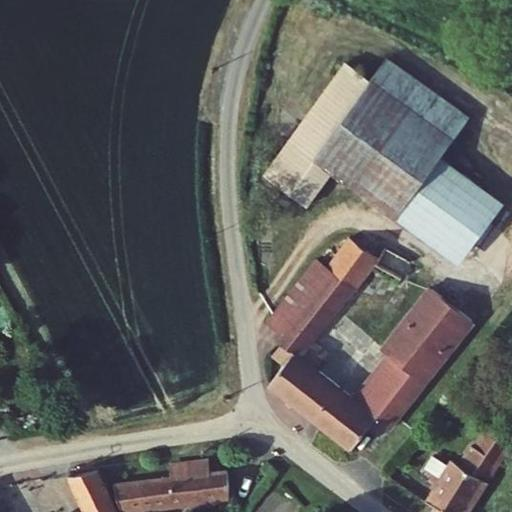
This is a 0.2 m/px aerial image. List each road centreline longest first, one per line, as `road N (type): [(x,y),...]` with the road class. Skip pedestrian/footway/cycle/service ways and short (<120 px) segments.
road 1 (residential): [(265,421),(252,384),(226,166),(234,82),(263,0)]
road 2 (residential): [(0,467),(265,421)]
road 3 (residential): [(375,511),(265,421)]
